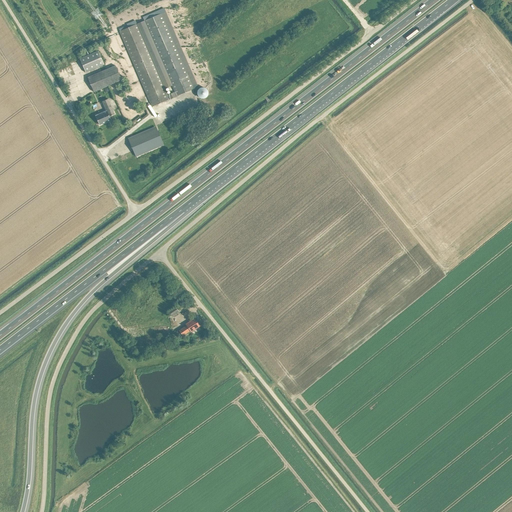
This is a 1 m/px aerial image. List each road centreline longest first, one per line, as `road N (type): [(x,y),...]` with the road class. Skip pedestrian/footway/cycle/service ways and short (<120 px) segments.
road 1 (motorway): [(434,0),(0,335)]
road 2 (unclassified): [(159,253),(472,0)]
road 3 (motorway): [(22,511),(50,350),(91,292),(182,209)]
road 4 (motorway): [(182,209),(452,0)]
road 5 (unclassified): [(365,511),(159,253)]
road 6 (unclassified): [(42,511),(55,374),(93,310),(159,253)]
road 7 (unclassified): [(135,213),(372,34)]
road 8 (unclassified): [(135,213),(3,0)]
road 9 (motorway): [(0,349),(182,209)]
road 10 (unclassified): [(0,313),(135,213)]
